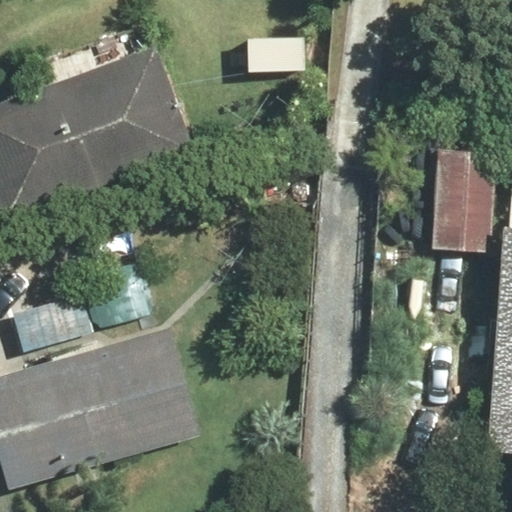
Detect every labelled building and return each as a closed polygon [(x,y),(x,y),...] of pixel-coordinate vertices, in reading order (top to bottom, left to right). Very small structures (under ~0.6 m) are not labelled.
[(195,151),(153,43),(102,62),(96,45),(65,57),(72,74),(0,101),(0,190),(12,222),(195,151)] [(501,248),(503,187),(505,132),(436,129),(432,245),(501,248)] [(511,187),(503,187),(501,248),(493,449),(511,449),(511,187)] [(11,309),(21,352),(103,332),(93,289),(11,309)] [(171,331),(0,377),(0,448),(11,488),(200,436),(171,331)]
